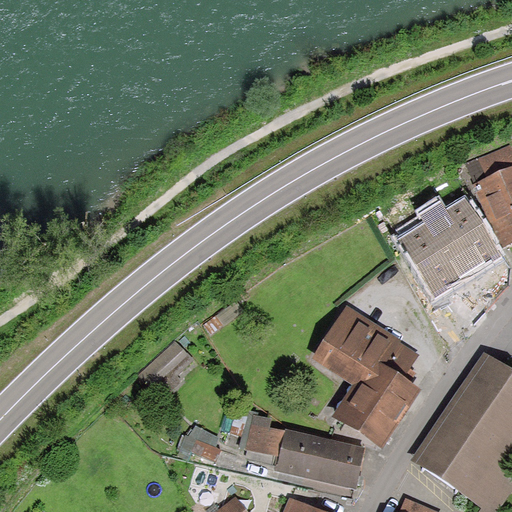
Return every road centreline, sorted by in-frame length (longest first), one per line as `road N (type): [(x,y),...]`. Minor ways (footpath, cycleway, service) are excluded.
road 1 (primary): [(511,82),(359,144),(237,218),(82,338),(0,419)]
road 2 (residential): [(511,299),(396,460),(372,511)]
